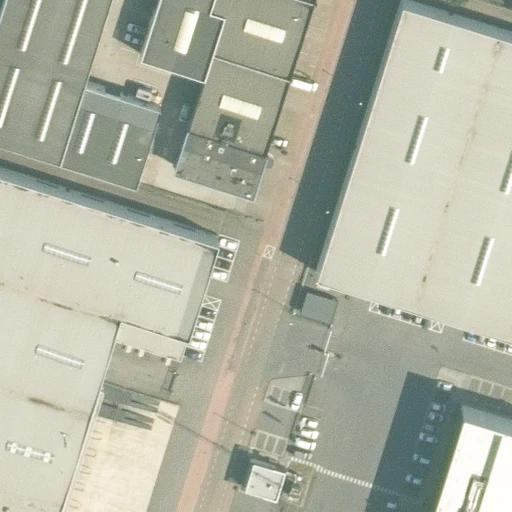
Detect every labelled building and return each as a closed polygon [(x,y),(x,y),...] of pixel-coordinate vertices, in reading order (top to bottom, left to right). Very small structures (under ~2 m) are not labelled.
[(0,139),(136,182),(160,105),(84,81),(108,0),(2,0),(0,8),(0,139)] [(311,0),(155,0),(139,54),(203,74),(174,166),(251,191),(311,0)] [(511,13),(470,0),(390,0),(336,179),(307,268),(511,333),(511,13)] [(60,511),(101,382),(102,381),(97,380),(110,340),(112,334),(180,356),(217,236),(0,167),(0,511),(60,511)] [(307,290),(300,310),(328,319),(335,299),(307,290)] [(511,511),(511,417),(461,402),(426,511),(511,511)] [(276,488),(284,461),(255,452),(247,479),(276,488)]
